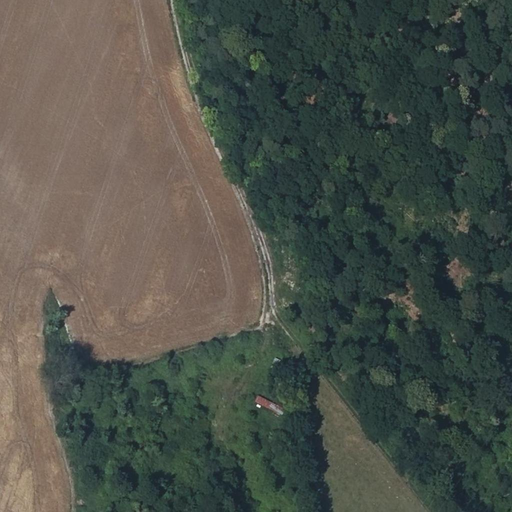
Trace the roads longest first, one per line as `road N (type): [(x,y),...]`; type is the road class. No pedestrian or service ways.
road 1 (track): [(427,511),(311,360),(288,335),(263,326),(263,247),(234,163),(203,109),(179,0)]
road 2 (track): [(511,64),(409,36),(350,0)]
